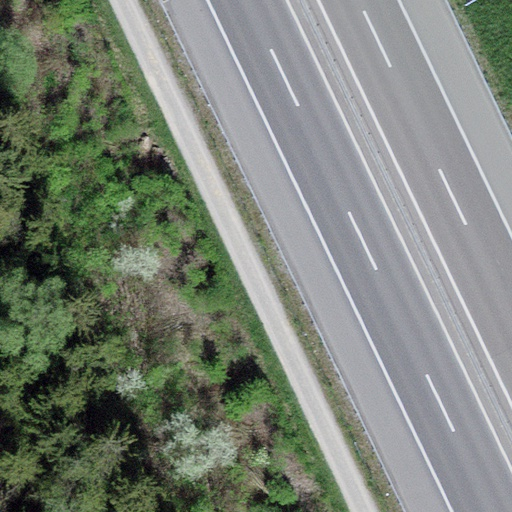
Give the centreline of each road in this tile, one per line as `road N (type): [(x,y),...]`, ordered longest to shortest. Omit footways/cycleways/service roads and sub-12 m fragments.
road 1 (motorway): [(247,0),(492,511)]
road 2 (track): [(123,0),(365,511)]
road 3 (motorway): [(511,321),(358,0)]
